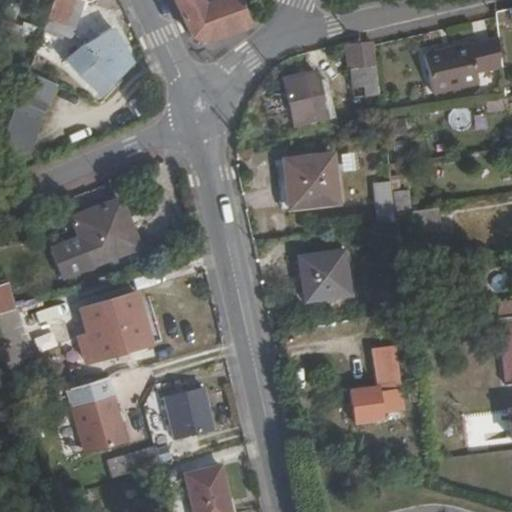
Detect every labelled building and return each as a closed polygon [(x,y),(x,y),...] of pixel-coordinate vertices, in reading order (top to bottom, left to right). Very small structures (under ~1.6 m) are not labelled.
[(83,0),(54,0),(40,42),(54,46),(67,8),(77,12),(85,1),(83,0)] [(172,0),(189,36),(205,41),(250,25),(238,0),(172,0)] [(101,93),(132,63),(112,27),(83,44),(63,60),(101,93)] [(501,75),(498,36),(422,43),(426,83),(501,75)] [(374,61),(371,38),(345,41),(347,67),(374,64),(374,61)] [(381,60),(374,61),(374,64),(377,86),(384,85),(381,60)] [(292,121),(314,116),(302,71),(281,75),(292,121)] [(57,82),(29,72),(1,155),(32,150),(44,118),(40,116),(45,102),(50,103),(57,82)] [(506,105),(504,95),(483,97),(484,108),(506,105)] [(291,204),(339,197),(331,150),(284,156),(291,204)] [(371,179),(377,220),(394,219),(393,210),(388,177),(371,179)] [(134,247),(116,200),(70,218),(77,238),(48,249),(59,276),(134,247)] [(393,210),(394,219),(395,231),(440,226),(438,205),(393,210)] [(348,291),(344,247),(301,251),(306,295),(348,291)] [(0,293),(0,312),(20,306),(13,289),(0,293)] [(89,362),(152,343),(136,293),(80,310),(91,343),(82,345),(89,362)] [(496,316),(511,314),(511,300),(494,303),(496,316)] [(20,306),(0,312),(0,330),(3,337),(29,331),(20,306)] [(372,383),(345,387),(349,416),(376,414),(376,410),(397,408),(392,358),(370,361),(372,383)] [(172,436),(212,428),(204,387),(163,394),(172,436)] [(85,454),(128,441),(114,396),(71,408),(85,454)] [(112,477),(158,465),(154,448),(107,460),(112,477)] [(229,511),(215,465),(181,475),(193,511),(229,511)]
